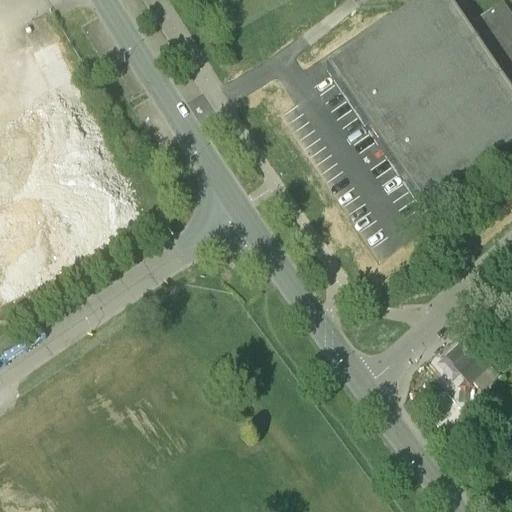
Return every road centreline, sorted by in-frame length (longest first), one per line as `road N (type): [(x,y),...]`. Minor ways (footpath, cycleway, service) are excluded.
road 1 (unclassified): [(0,373),(234,211)]
road 2 (unclassified): [(234,211),(99,0)]
road 3 (unclassified): [(360,383),(234,211)]
road 4 (residential): [(360,383),(511,255)]
road 5 (unclassified): [(455,511),(360,383)]
